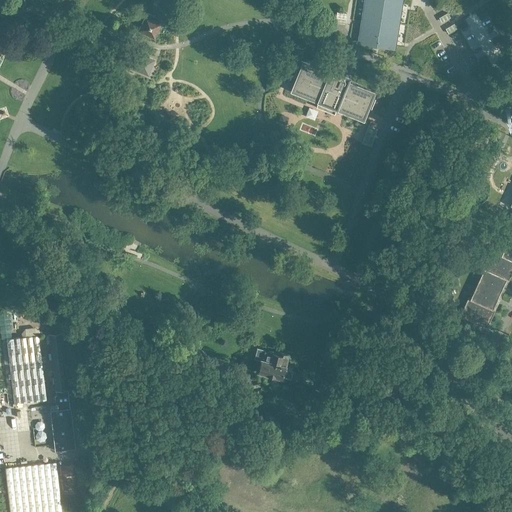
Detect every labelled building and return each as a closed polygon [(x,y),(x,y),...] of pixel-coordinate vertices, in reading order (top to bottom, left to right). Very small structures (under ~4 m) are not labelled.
[(401,9),(403,0),(402,0),(366,0),(359,42),(394,48),(400,16),(401,9)] [(148,12),(146,16),(161,23),(163,20),(148,12)] [(161,23),(146,16),(145,15),(138,31),(155,39),(162,24),(161,23)] [(122,46),(115,63),(149,76),(155,60),(122,46)] [(364,121),(376,92),(349,81),(351,77),(332,69),(330,74),(302,62),(291,92),(318,103),(316,107),(335,115),(337,110),(364,121)] [(292,72),(287,71),(283,81),(288,83),(292,72)] [(368,126),(362,143),(371,147),(378,129),(368,126)] [(495,159),(485,154),(477,171),(487,176),(495,159)] [(511,201),(510,206),(511,206),(511,231),(501,255),(490,250),(481,268),(484,269),(479,280),(475,288),(470,299),(468,298),(460,316),(487,329),(495,310),(493,309),(498,299),(502,290),(506,280),(509,281),(511,273),(511,201)] [(438,306),(448,310),(452,302),(442,297),(438,306)] [(22,337),(7,339),(14,403),(46,400),(39,335),(40,335),(40,331),(35,327),(25,329),(21,333),(22,337)] [(62,332),(48,334),(55,391),(57,410),(50,411),(55,451),(75,449),(71,408),(69,389),(62,332)] [(267,351),(265,351),(266,350),(257,348),(254,360),(260,361),(257,372),(283,379),(284,377),(291,379),(292,378),(295,378),(296,375),(296,374),(296,372),(292,371),(293,368),(287,367),(287,365),(290,354),(277,351),(276,353),(270,352),(270,351),(267,350),(267,351)] [(311,376),(304,374),(302,381),(310,383),(311,376)] [(335,385),(324,382),(322,391),(333,393),(335,385)] [(433,468),(437,458),(411,448),(395,486),(429,499),(441,471),(433,468)] [(61,511),(57,462),(5,468),(10,511),(61,511)] [(74,464),(59,466),(63,494),(78,492),(74,464)] [(99,493),(88,511),(99,511),(107,497),(99,493)]
